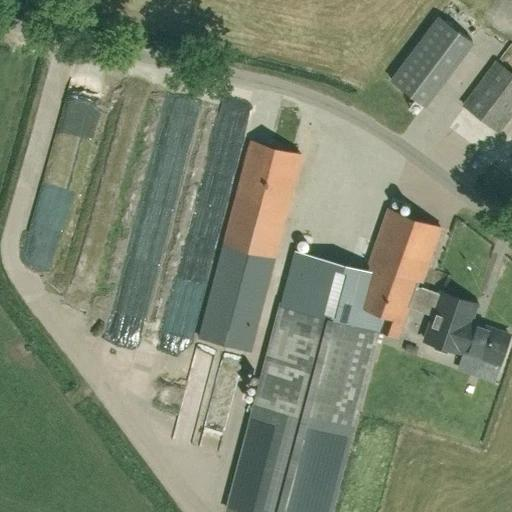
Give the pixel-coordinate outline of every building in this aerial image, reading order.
[(473,42),(439,17),(391,81),(425,106),(473,42)] [(499,131),(511,114),(511,72),(498,62),(465,106),(499,131)] [(251,352),(303,154),(252,140),(200,339),(251,352)] [(102,241),(109,210),(90,206),(83,237),(102,241)] [(511,335),(471,321),(477,304),(442,292),(441,296),(417,288),(419,280),(423,281),(442,227),(389,209),(356,304),(386,314),(380,330),(400,336),(410,306),(435,314),(426,339),(500,365),(511,335)] [(232,511),(330,511),(347,450),(376,340),(348,332),(350,322),(282,305),(228,511),(232,511)]
